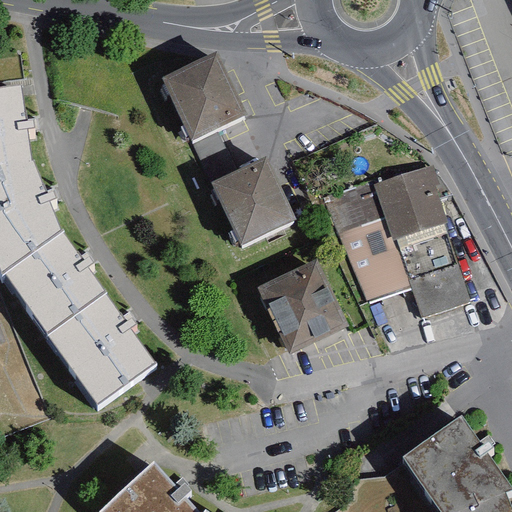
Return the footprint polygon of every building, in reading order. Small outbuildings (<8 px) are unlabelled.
[(213,58),(160,84),(189,144),(243,118),(213,58)] [(21,92),(0,95),(0,272),(4,282),(97,413),(155,371),(131,337),(83,268),(59,234),(45,200),(31,166),(26,129),(21,92)] [(294,225),(265,161),(208,186),(237,250),(294,225)] [(479,318),(431,172),(325,206),(361,314),(402,300),(414,339),(479,318)] [(315,263),(261,288),(291,354),(345,329),(315,263)] [(511,511),(511,491),(462,417),(402,460),(405,464),(439,511),(511,511)] [(198,511),(184,496),(154,464),(113,500),(100,511),(99,511),(198,511)]
